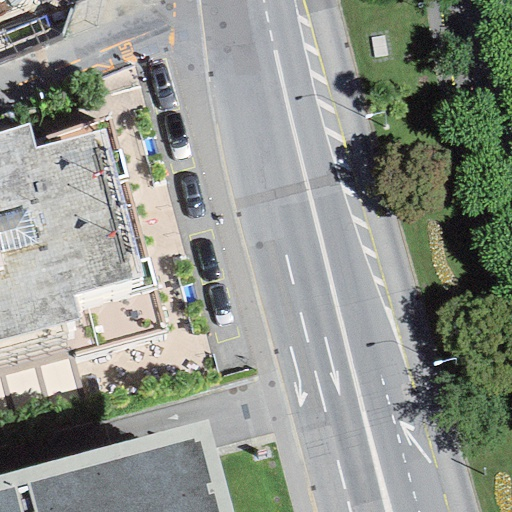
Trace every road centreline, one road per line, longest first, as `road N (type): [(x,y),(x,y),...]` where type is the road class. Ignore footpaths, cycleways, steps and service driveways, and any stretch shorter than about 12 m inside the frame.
road 1 (secondary): [(385,511),(256,5)]
road 2 (residential): [(0,98),(256,5)]
